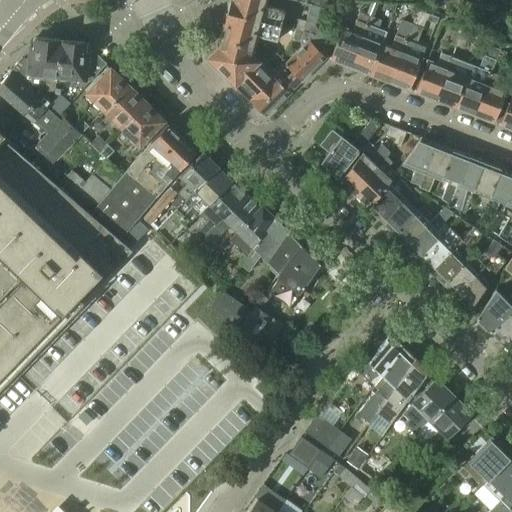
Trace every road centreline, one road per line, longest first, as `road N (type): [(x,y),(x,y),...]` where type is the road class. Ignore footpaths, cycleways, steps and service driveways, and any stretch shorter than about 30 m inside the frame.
road 1 (residential): [(511,150),(340,83),(319,88),(262,150)]
road 2 (residential): [(221,511),(387,278)]
road 3 (residential): [(262,150),(203,88),(148,0)]
road 4 (residential): [(387,278),(262,150)]
road 5 (residential): [(511,396),(387,278)]
